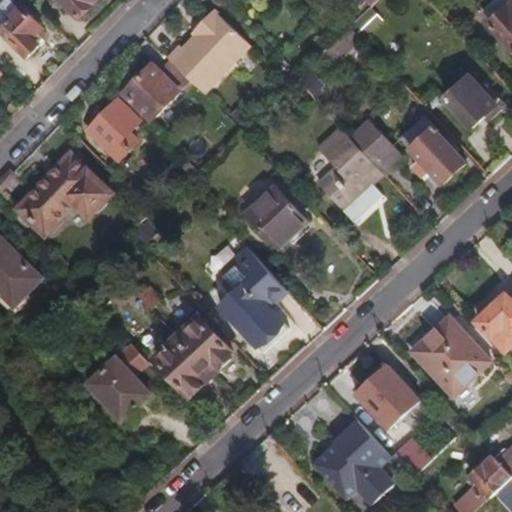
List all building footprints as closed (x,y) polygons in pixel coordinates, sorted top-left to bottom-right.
[(96,0),(59,0),(78,19),(96,0)] [(511,2),(509,0),(489,0),(476,13),(511,51),(511,2)] [(382,21),(372,11),(354,27),(364,38),(382,21)] [(36,43),(47,32),(27,13),(16,26),(12,23),(1,35),(26,59),(39,46),(36,43)] [(171,63),(188,80),(204,96),(250,49),(217,16),(216,17),(209,18),(201,26),(201,33),(195,38),(183,51),(180,49),(168,61),(171,63)] [(201,33),(201,26),(192,35),(195,38),(201,33)] [(328,67),(358,38),(349,28),(319,57),(328,67)] [(148,120),(188,80),(171,63),(160,74),(152,66),(123,95),(148,120)] [(325,86),(314,74),(304,83),(315,95),(325,86)] [(497,107),(470,78),(446,100),(472,129),(487,116),(497,107)] [(441,101),(427,86),(414,97),(424,108),(428,104),(432,109),(441,101)] [(493,122),(509,106),(504,100),(497,107),(487,116),(493,122)] [(129,136),(140,125),(117,101),(87,132),(118,163),(137,144),(129,136)] [(395,149),(362,113),(342,132),(376,167),(395,149)] [(465,164),(424,121),(401,142),(419,161),(411,169),(420,179),(429,171),(442,186),(465,164)] [(245,137),(255,129),(249,123),(240,131),(245,137)] [(342,132),(340,129),(317,151),(335,170),(318,186),(342,212),(383,175),(376,167),(342,132)] [(85,220),(107,197),(68,158),(15,210),(42,238),(72,208),(85,220)] [(196,173),(188,165),(180,173),(184,176),(182,179),(186,183),(196,173)] [(308,223),(276,188),(247,215),(279,250),(308,223)] [(152,214),(143,206),(131,218),(139,227),(152,214)] [(511,246),(511,232),(501,220),(489,231),(508,250),(511,246)] [(159,233),(149,222),(140,231),(150,242),(159,233)] [(140,231),(138,228),(131,235),(153,259),(160,253),(150,242),(140,231)] [(43,279),(0,237),(0,294),(15,309),(43,279)] [(269,309),(287,291),(249,251),(221,276),(238,294),(210,320),(222,334),(234,323),(248,338),(236,349),(251,365),(289,330),(269,309)] [(73,299),(82,292),(77,286),(68,294),(73,299)] [(161,303),(149,290),(139,298),(152,311),(161,303)] [(511,299),(508,295),(495,307),(492,304),(480,315),(484,318),(480,322),(506,350),(511,343),(511,299)] [(491,361),(451,317),(416,350),(440,375),(438,377),(455,395),(491,361)] [(233,356),(200,320),(178,340),(211,376),(233,356)] [(211,376),(178,340),(156,361),(189,396),(211,376)] [(166,382),(132,346),(89,386),(123,422),(166,382)] [(357,395),(389,429),(422,398),(389,364),(357,395)] [(396,484),(381,467),(392,457),(360,423),(354,416),(330,438),(337,445),(340,448),(334,453),(328,453),(314,465),(346,500),(358,490),(372,505),(396,484)] [(396,453),(417,475),(433,459),(412,438),(396,453)] [(334,453),(340,448),(337,445),(328,453),(334,453)] [(475,511),(511,479),(511,477),(511,447),(509,450),(507,447),(496,457),(495,456),(469,481),(476,488),(456,506),(461,511),(452,511),(451,510),(447,511),(475,511)]
